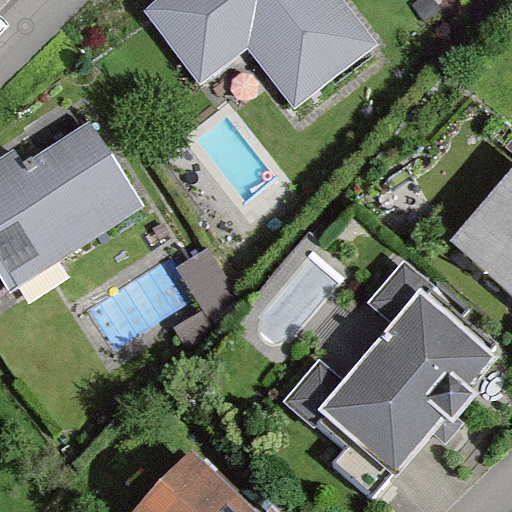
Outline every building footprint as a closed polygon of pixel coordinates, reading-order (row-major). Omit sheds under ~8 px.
[(325,0),(174,0),(150,19),(184,63),(187,61),(204,83),(243,53),(246,57),(252,52),(291,104),(363,49),(325,0)] [(13,182),(3,167),(0,168),(0,279),(49,247),(56,258),(134,208),(86,134),(30,170),(27,164),(19,169),(23,175),(13,182)] [(511,194),(459,257),(511,302),(511,194)] [(341,454),(328,469),(368,503),(440,419),(448,425),(466,404),(455,394),(491,351),(400,273),(370,307),(397,330),(389,340),(385,336),(373,349),(377,353),(312,429),(341,454)] [(229,511),(192,476),(157,511),(229,511)]
